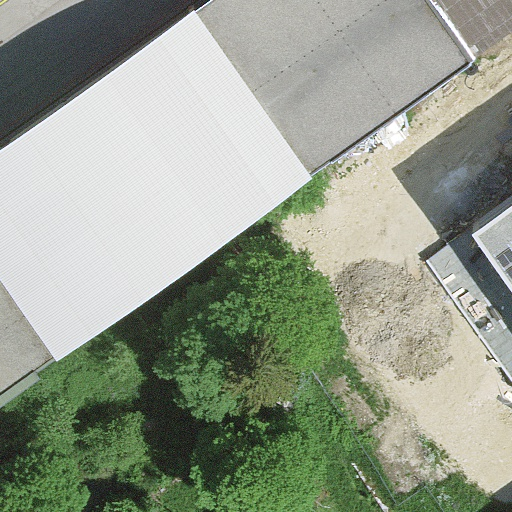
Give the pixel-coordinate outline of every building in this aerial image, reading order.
[(188,0),(179,0),(0,126),(0,257),(53,333),(301,157),(188,0)] [(467,42),(438,0),(188,0),(301,157),(467,42)] [(511,0),(438,0),(467,42),(511,10),(511,0)] [(511,195),(471,225),(511,278),(511,195)] [(511,379),(511,278),(471,225),(423,261),(511,379)] [(0,370),(53,333),(0,257),(0,370)]
